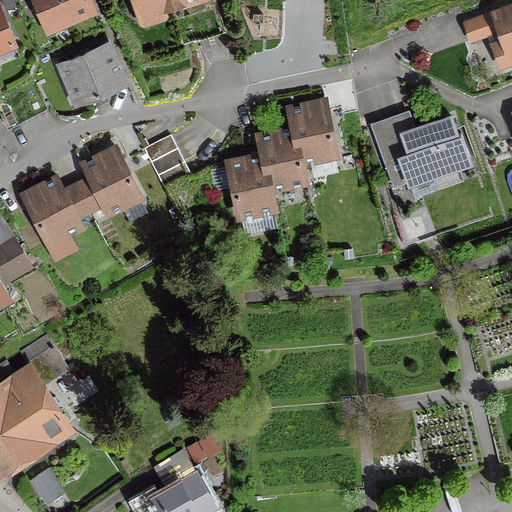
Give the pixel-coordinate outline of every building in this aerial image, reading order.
[(14,7),(11,0),(0,0),(6,10),(14,7)] [(34,0),(47,29),(90,11),(85,0),(34,0)] [(157,4),(160,11),(194,0),(132,0),(136,11),(157,4)] [(185,13),(194,42),(224,32),(215,4),(185,13)] [(511,5),(463,23),(469,41),(497,31),(501,40),(491,44),(500,67),(511,62),(511,5)] [(0,14),(0,49),(12,44),(0,14)] [(58,64),(75,104),(124,84),(106,43),(58,64)] [(334,155),(323,101),(287,108),(291,128),(292,128),(299,162),(334,155)] [(405,133),(399,116),(369,127),(382,162),(397,157),(406,182),(469,160),(459,134),(456,135),(450,117),(405,133)] [(257,135),(258,141),(261,155),(268,189),(269,189),(304,181),(299,162),(292,128),(291,128),(257,135)] [(142,148),(149,162),(176,148),(169,135),(142,148)] [(81,164),(88,177),(75,184),(88,211),(102,204),(106,213),(139,196),(114,147),(81,164)] [(182,161),(176,148),(149,162),(156,175),(182,161)] [(226,162),(238,216),(273,208),(269,189),(268,189),(261,155),(226,162)] [(163,188),(189,174),(182,161),(156,175),(163,188)] [(75,218),(88,211),(75,184),(61,191),(54,178),(22,194),(47,243),(79,226),(75,218)] [(10,271),(24,263),(11,242),(0,248),(0,263),(4,261),(10,271)] [(0,470),(68,426),(39,383),(65,366),(45,335),(19,351),(29,366),(0,384),(0,470)] [(216,447),(210,435),(198,442),(204,454),(216,447)] [(202,456),(195,443),(186,448),(193,461),(202,456)] [(185,456),(159,470),(166,484),(192,470),(185,456)] [(46,468),(30,479),(41,494),(57,484),(46,468)] [(126,500),(133,511),(190,511),(195,510),(195,511),(205,511),(214,507),(195,473),(158,494),(153,485),(126,500)]
